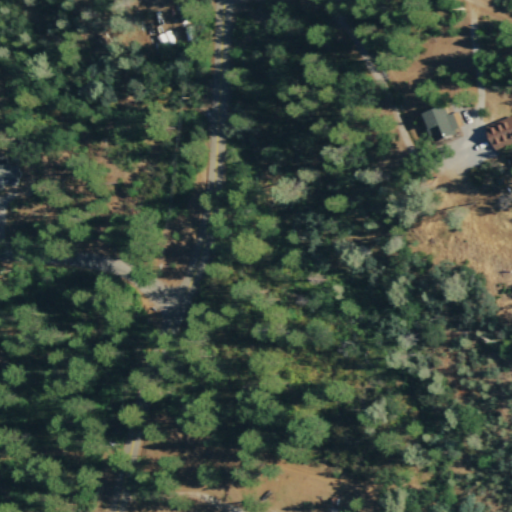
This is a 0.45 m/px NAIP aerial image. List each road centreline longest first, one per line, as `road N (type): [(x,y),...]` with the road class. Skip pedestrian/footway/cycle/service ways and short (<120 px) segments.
road 1 (tertiary): [(118,511),(208,228),(226,0)]
road 2 (residential): [(180,312),(99,273),(0,263)]
